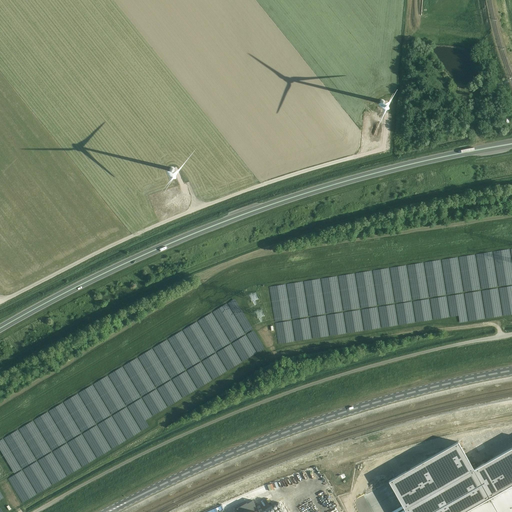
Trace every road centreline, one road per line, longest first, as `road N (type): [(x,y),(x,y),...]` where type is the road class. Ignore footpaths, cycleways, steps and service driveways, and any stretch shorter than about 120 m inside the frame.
road 1 (trunk): [(511,144),(262,207),(107,271),(0,329)]
road 2 (unclassified): [(511,334),(292,391),(185,434),(35,511)]
road 3 (secondary): [(107,511),(308,425),(511,371)]
